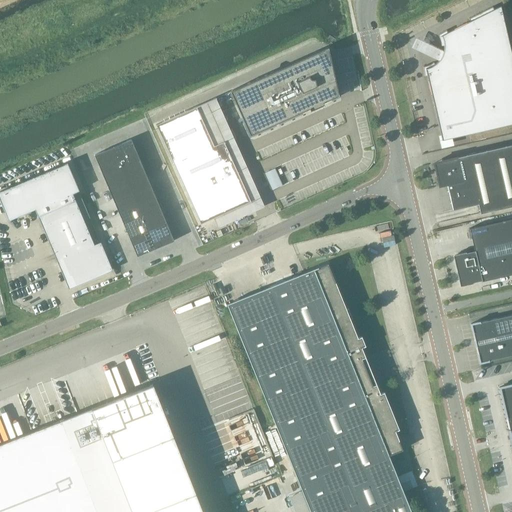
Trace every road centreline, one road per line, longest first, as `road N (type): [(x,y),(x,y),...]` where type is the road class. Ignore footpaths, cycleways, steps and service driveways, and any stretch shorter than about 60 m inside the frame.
road 1 (unclassified): [(0,347),(402,176)]
road 2 (tertiary): [(479,511),(402,176)]
road 3 (tertiary): [(402,176),(365,0)]
road 4 (unknown): [(402,176),(431,155),(511,132)]
